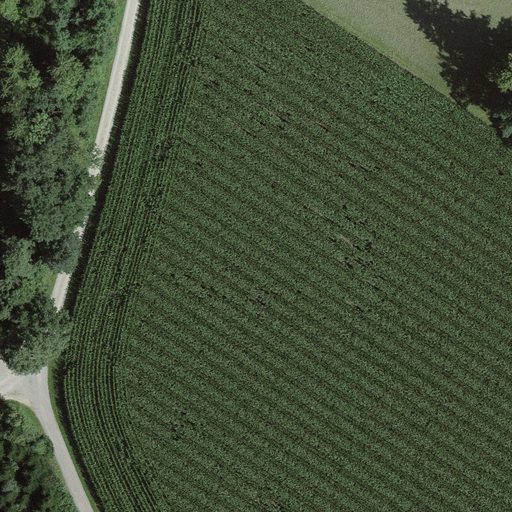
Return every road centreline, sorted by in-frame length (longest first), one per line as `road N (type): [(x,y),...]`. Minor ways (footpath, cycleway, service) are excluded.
road 1 (track): [(134,0),(99,158),(30,382)]
road 2 (track): [(30,382),(82,511)]
